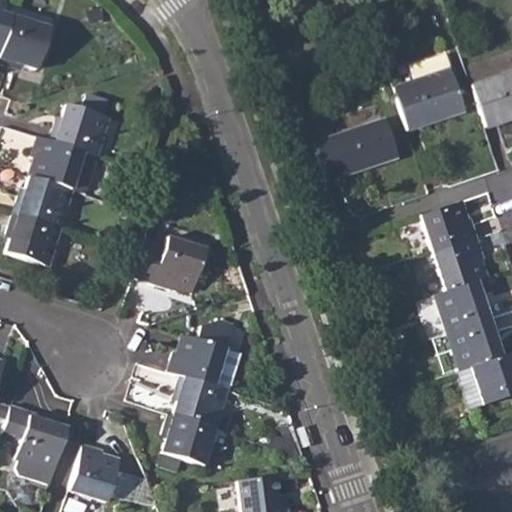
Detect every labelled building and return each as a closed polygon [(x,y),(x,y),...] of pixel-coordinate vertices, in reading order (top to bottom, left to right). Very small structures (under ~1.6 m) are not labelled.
[(0,41),(8,15),(0,12),(0,41)] [(0,41),(0,63),(14,69),(16,63),(34,69),(47,28),(8,15),(0,41)] [(411,81),(390,88),(404,131),(461,112),(447,70),(442,55),(406,67),(411,81)] [(511,72),(469,87),(483,128),(511,118),(511,72)] [(82,109),(105,113),(107,98),(84,94),(82,109)] [(54,120),(47,141),(80,151),(93,155),(95,148),(105,118),(63,105),(57,122),(54,120)] [(382,118),(312,143),(325,182),(395,157),(382,118)] [(31,158),(26,177),(68,190),(80,151),(47,141),(33,137),(27,157),(31,158)] [(16,193),(9,213),(56,228),(68,190),(26,177),(20,195),(16,193)] [(457,202),(416,215),(428,254),(473,239),(467,219),(463,221),(457,202)] [(7,236),(2,254),(44,267),(56,228),(9,213),(3,234),(7,236)] [(141,244),(130,279),(170,291),(171,287),(189,292),(202,250),(164,237),(160,249),(141,244)] [(473,239),(428,254),(441,292),(473,281),(482,278),(476,261),(480,259),(473,239)] [(441,292),(431,295),(444,334),(490,318),(483,299),(479,299),(473,281),(441,292)] [(490,318),(444,334),(457,371),(498,357),(492,339),(496,337),(490,318)] [(169,351),(163,371),(181,377),(210,386),(221,349),(229,323),(216,319),(196,326),(192,340),(179,336),(174,353),(169,351)] [(457,371),(452,373),(465,411),(511,394),(511,371),(506,354),(498,357),(457,371)] [(171,398),(165,415),(210,429),(223,390),(210,386),(181,377),(175,399),(171,398)] [(7,406),(0,427),(0,441),(15,445),(11,460),(14,461),(12,469),(16,477),(45,486),(63,429),(45,424),(46,418),(7,406)] [(210,429),(165,415),(160,435),(163,436),(157,454),(161,455),(155,471),(192,482),(197,466),(199,466),(210,429)] [(270,437),(267,447),(293,455),(289,443),(270,437)] [(78,445),(63,491),(102,503),(115,462),(97,456),(98,451),(78,445)] [(271,476),(233,481),(236,511),(284,511),(283,500),(274,501),(271,476)]
